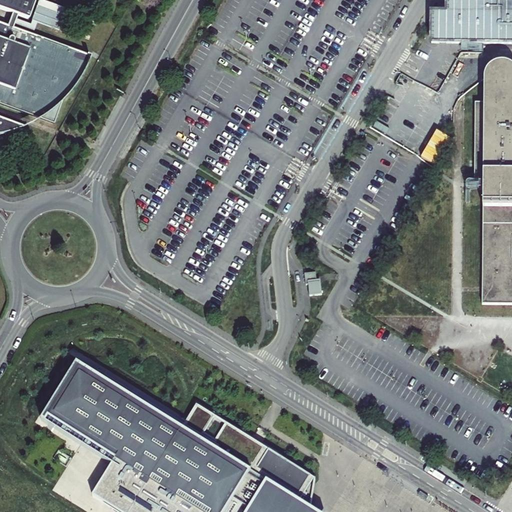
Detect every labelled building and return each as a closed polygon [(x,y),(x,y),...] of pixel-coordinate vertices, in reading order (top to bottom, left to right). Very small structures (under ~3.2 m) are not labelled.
[(0,0),(0,134),(1,135),(12,132),(22,128),(0,119),(0,105),(53,125),(61,101),(70,92),(76,84),(82,75),(87,65),(90,56),(12,27),(16,15),(28,19),(34,0),(0,0)] [(511,0),(445,0),(445,10),(430,10),(429,44),(511,45),(511,0)] [(511,66),(509,65),(506,65),(503,65),(500,66),(497,67),(495,68),(492,70),(490,73),(488,76),(488,79),(487,82),(487,105),(479,105),(479,184),(486,184),(485,288),(485,294),(485,307),(511,307),(511,66)] [(317,273),(305,274),(307,285),(309,285),(312,285),(313,292),(310,292),(310,296),(323,295),(322,283),(318,283),(318,281),(317,277),(317,273)] [(102,375),(100,378),(80,366),(46,423),(117,467),(97,499),(118,511),(316,511),(314,510),(319,483),(264,448),(251,440),(200,408),(187,429),(102,375)]
